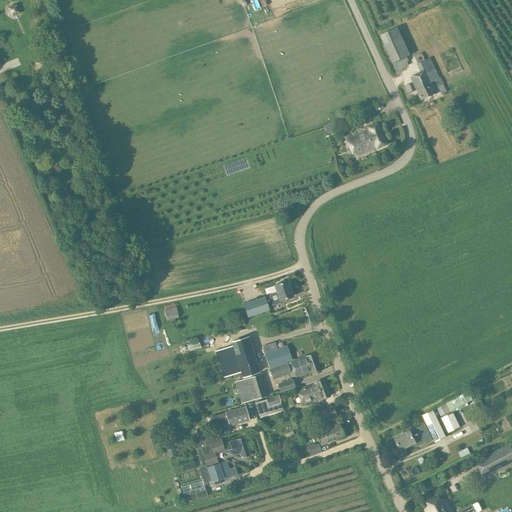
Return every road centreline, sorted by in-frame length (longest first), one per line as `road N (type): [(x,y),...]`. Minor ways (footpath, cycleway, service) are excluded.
road 1 (unclassified): [(395,511),(299,242),(301,224),(323,198),(403,155),(400,119),(347,0)]
road 2 (unknown): [(303,261),(201,294),(0,326)]
